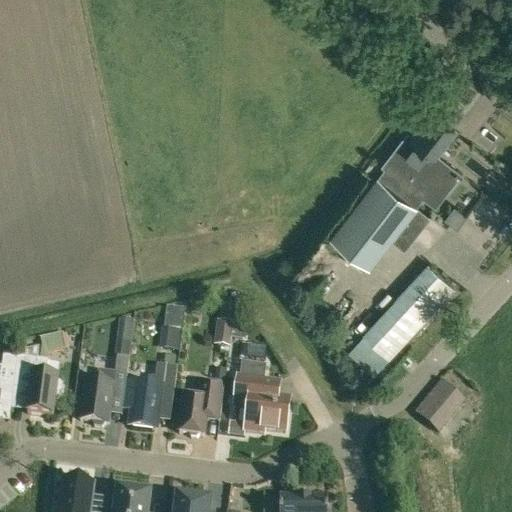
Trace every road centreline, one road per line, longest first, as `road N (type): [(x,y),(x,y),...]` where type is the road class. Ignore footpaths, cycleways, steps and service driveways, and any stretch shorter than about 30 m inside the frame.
road 1 (residential): [(0,471),(44,448),(235,476),(341,435)]
road 2 (residential): [(341,435),(402,397),(511,282)]
road 3 (tertiary): [(511,92),(393,0)]
